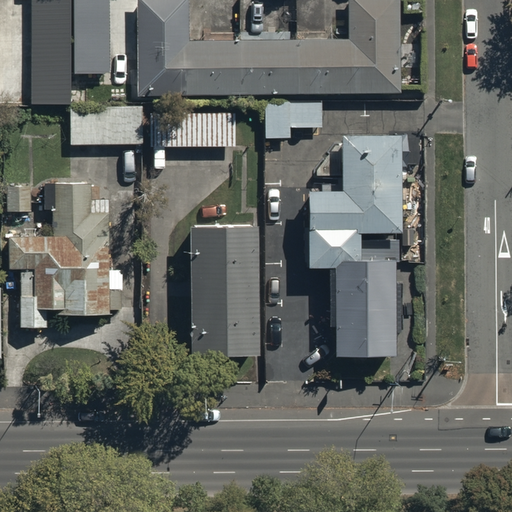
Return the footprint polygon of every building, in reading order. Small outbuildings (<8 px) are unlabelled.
[(71,0),(30,0),(29,101),(71,102),(71,0)] [(133,0),(135,95),(399,93),(399,0),(346,0),(347,41),(185,42),(184,0),(133,0)] [(321,99),(262,100),(263,137),(290,137),(290,126),(321,125),(321,99)] [(140,108),(70,108),(70,142),(140,142),(140,108)] [(236,113),(150,112),(150,144),(235,145),(236,113)] [(422,139),(405,139),(405,133),(340,133),(340,188),(306,188),(306,264),(333,263),(332,354),(395,354),(395,257),(356,257),(356,230),(399,230),(399,164),(422,164),(422,139)] [(30,185),(6,184),(5,210),(29,211),(30,185)] [(50,329),(50,313),(109,313),(109,308),(119,308),(119,277),(107,277),(107,212),(90,212),(90,184),(45,184),(45,209),(51,209),(51,233),(9,233),(9,271),(18,271),(18,329),(50,329)] [(254,220),(185,221),(188,352),(256,351),(254,220)]
